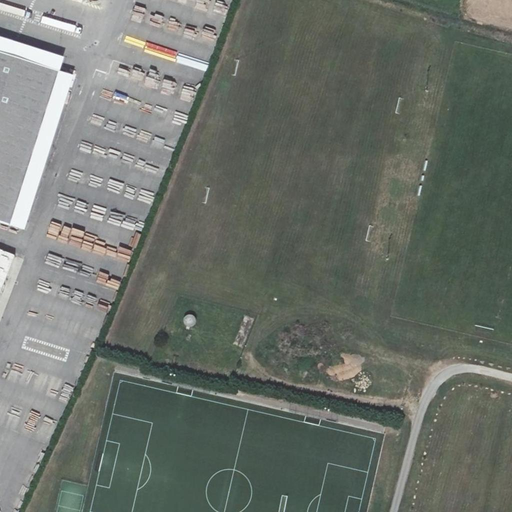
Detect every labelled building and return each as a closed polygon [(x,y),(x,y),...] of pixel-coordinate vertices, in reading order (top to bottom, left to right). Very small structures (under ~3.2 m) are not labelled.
[(0,56),(0,74),(50,92),(55,75),(0,56)] [(0,74),(0,240),(1,241),(50,92),(0,74)] [(64,97),(50,92),(1,241),(16,246),(64,97)] [(0,293),(14,254),(0,249),(0,293)] [(194,321),(191,320),(189,321),(188,321),(187,323),(186,325),(185,326),(185,328),(186,330),(187,331),(189,332),(190,332),(192,333),(194,332),(196,331),(197,330),(198,329),(198,326),(198,324),(197,322),(196,321),(194,321)]
